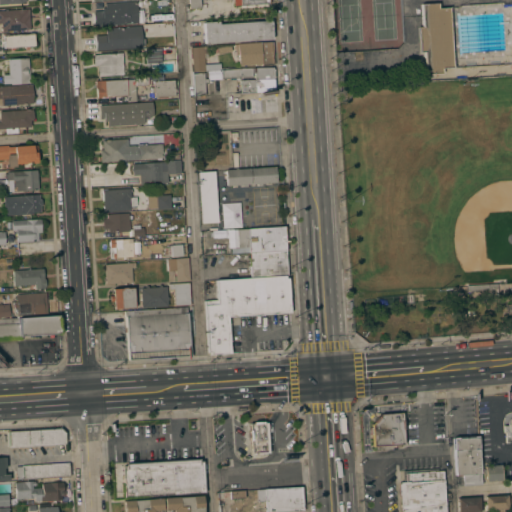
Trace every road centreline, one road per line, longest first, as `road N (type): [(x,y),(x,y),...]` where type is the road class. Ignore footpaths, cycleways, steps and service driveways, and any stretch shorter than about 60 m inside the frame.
road 1 (tertiary): [(90,511),(57,0)]
road 2 (secondary): [(326,377),(317,216)]
road 3 (primary): [(174,388),(326,377)]
road 4 (secondary): [(335,511),(326,377)]
road 5 (primary): [(326,377),(446,367)]
